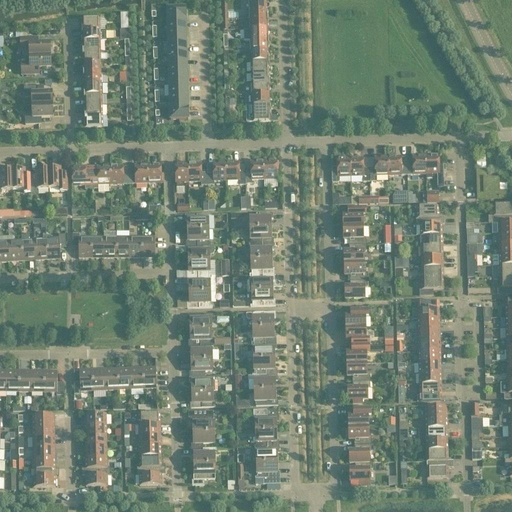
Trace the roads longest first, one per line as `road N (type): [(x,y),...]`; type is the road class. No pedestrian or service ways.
road 1 (residential): [(466,511),(458,138)]
road 2 (residential): [(316,493),(295,493),(290,310)]
road 3 (residential): [(326,309),(335,493),(316,493)]
road 4 (residential): [(322,138),(326,309)]
road 5 (residential): [(290,310),(285,140)]
road 6 (unclassified): [(0,271),(170,272)]
road 7 (residential): [(177,511),(172,352)]
road 8 (residential): [(70,511),(65,354)]
road 9 (residential): [(285,140),(281,3)]
road 10 (residential): [(322,138),(458,138)]
road 11 (residential): [(170,272),(166,143)]
road 12 (residential): [(207,142),(202,16)]
